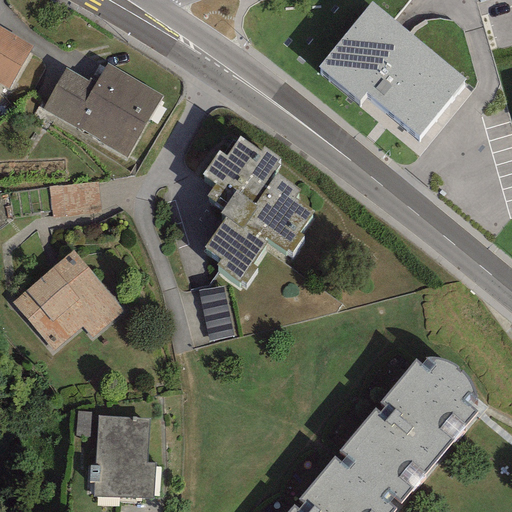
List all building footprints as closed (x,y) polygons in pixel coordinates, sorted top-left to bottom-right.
[(465,80),(371,2),(318,66),(359,100),(365,92),(418,136),(465,80)] [(33,47),(0,27),(0,83),(7,88),(33,47)] [(162,96),(107,64),(94,85),(65,68),(41,109),(126,158),(162,96)] [(260,151),(239,136),(225,156),(218,150),(201,174),(215,184),(206,197),(223,209),(220,214),(225,218),(204,248),(220,260),(215,266),(239,283),(241,281),(245,284),(257,267),(251,263),(267,240),(285,253),(288,249),(291,252),(303,236),(298,232),(313,211),(293,197),(299,189),(274,172),(279,165),(276,163),(279,158),(263,147),(260,151)] [(97,182),(48,187),(52,218),(100,212),(97,182)] [(123,310),(72,251),(11,302),(53,351),(81,327),(90,338),(123,310)] [(222,286),(197,291),(208,341),(232,336),(222,286)] [(417,360),(287,511),(393,511),(478,412),(463,399),(467,393),(475,397),(475,394),(474,389),(471,382),(467,376),(461,369),(452,363),(446,360),(433,358),(425,359),(432,365),(428,369),(417,360)] [(93,413),(77,412),(75,436),(92,437),(93,413)] [(148,419),(97,416),(94,465),(89,465),(89,481),(94,482),(93,496),(152,499),(154,463),(146,462),(148,419)]
